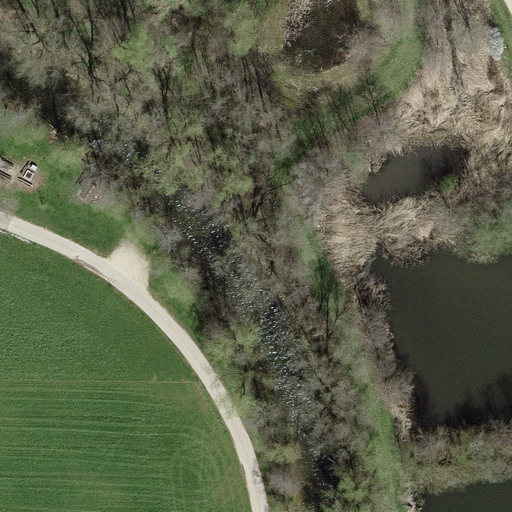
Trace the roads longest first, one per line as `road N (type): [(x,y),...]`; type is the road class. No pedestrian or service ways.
road 1 (track): [(372,511),(362,425),(285,211),(276,154),(384,84),(414,41),(409,0)]
road 2 (track): [(0,220),(104,261),(162,319),(212,388),(248,463),(255,511)]
